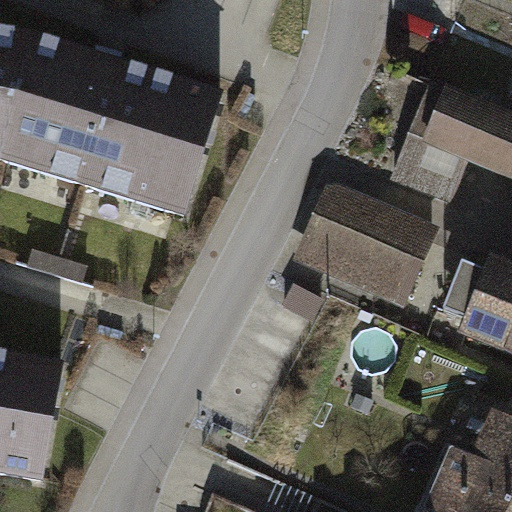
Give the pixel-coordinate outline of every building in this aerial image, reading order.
[(0,149),(25,24),(0,20),(0,149)] [(216,83),(25,24),(0,149),(0,153),(181,206),(216,83)] [(511,116),(439,88),(405,174),(454,193),(469,154),(511,171),(511,116)] [(383,213),(335,194),(308,260),(406,301),(436,229),(385,208),(383,213)] [(511,271),(494,265),(490,275),(466,266),(447,313),(471,322),(466,334),(511,352),(511,271)] [(0,346),(0,467),(37,474),(57,356),(0,346)] [(439,511),(511,511),(511,422),(504,419),(483,466),(457,454),(432,509),(439,511)]
